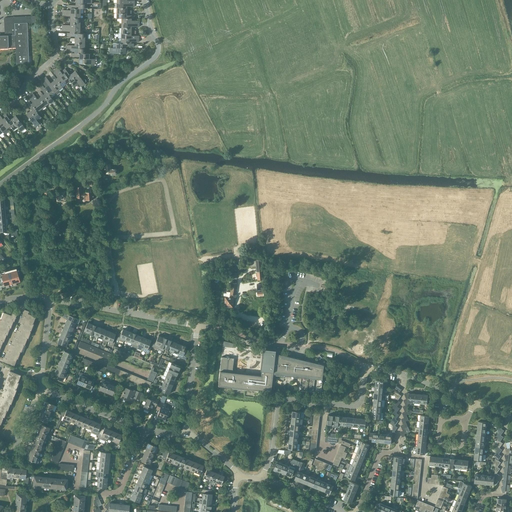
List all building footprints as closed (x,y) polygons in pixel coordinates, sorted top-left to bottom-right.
[(0,48),(16,48),(16,64),(29,63),(27,23),(36,23),(36,17),(4,18),(5,36),(0,35),(0,48)] [(55,70),(66,84),(70,81),(64,73),(63,74),(58,68),(55,70)] [(64,73),(70,81),(73,86),(75,87),(79,84),(77,83),(77,82),(71,74),(70,75),(65,69),(63,71),(65,73),(64,73)] [(56,79),(62,87),(66,84),(55,70),(53,72),(58,78),(56,79)] [(77,83),(79,84),(81,87),(85,84),(75,71),(71,74),(77,82),(77,83)] [(52,82),(58,90),(59,92),(63,89),(62,87),(56,79),(53,76),(51,77),(54,81),(52,82)] [(51,89),(54,93),(58,90),(52,82),(51,83),(46,77),(43,79),(51,89)] [(43,79),(41,81),(46,87),(44,88),(51,98),(55,95),(54,93),(51,89),(43,79)] [(51,98),(44,88),(42,86),(40,88),(45,94),(43,95),(49,104),(50,104),(51,104),(53,102),(54,101),(51,98)] [(41,97),(39,98),(45,107),(49,104),(43,95),(40,91),(38,93),(41,97)] [(33,93),(30,95),(38,105),(41,110),(45,107),(39,98),(38,99),(33,93)] [(30,95),(28,97),(33,103),(31,104),(37,113),(41,110),(38,105),(30,95)] [(32,110),(30,111),(36,120),(40,116),(37,113),(31,104),(29,102),(27,104),(32,110)] [(36,120),(30,111),(26,114),(36,128),(40,124),(38,122),(36,120)] [(3,116),(4,118),(5,118),(11,126),(10,126),(14,130),(18,127),(12,119),(10,120),(5,114),(3,116)] [(0,115),(0,120),(4,125),(7,129),(10,126),(11,126),(5,118),(4,118),(3,119),(0,115)] [(16,116),(12,119),(18,127),(21,132),(26,129),(25,128),(16,116)] [(106,174),(110,173),(111,176),(117,175),(116,168),(111,169),(110,163),(109,163),(109,161),(105,161),(106,164),(105,164),(106,167),(104,168),(104,170),(106,169),(106,174)] [(75,188),(75,199),(85,198),(85,201),(93,200),(92,192),(83,193),(82,187),(75,188)] [(56,196),(57,202),(66,201),(65,189),(59,189),(60,194),(57,194),(57,195),(56,196)] [(0,289),(2,289),(1,287),(5,286),(6,288),(9,287),(13,286),(17,285),(16,283),(20,282),(18,274),(20,274),(19,270),(17,271),(17,270),(16,268),(0,272),(0,289)] [(233,308),(234,299),(235,299),(236,295),(235,295),(237,284),(232,283),(230,293),(226,292),(225,297),(224,297),(223,307),(233,308)] [(25,307),(24,309),(22,317),(20,324),(19,327),(18,330),(18,329),(15,336),(14,336),(11,343),(8,350),(7,350),(4,357),(3,359),(0,358),(0,348),(0,349),(3,342),(4,342),(5,338),(6,335),(7,335),(10,328),(11,329),(13,322),(14,322),(16,317),(17,315),(12,313),(11,315),(4,312),(1,319),(0,319),(0,392),(2,393),(0,397),(0,424),(1,425),(3,418),(4,418),(7,411),(8,411),(10,404),(11,405),(17,390),(16,390),(19,383),(18,382),(21,375),(10,371),(8,371),(7,375),(5,382),(5,383),(3,390),(3,391),(0,390),(0,377),(1,377),(0,376),(0,360),(3,362),(14,366),(17,359),(18,359),(20,352),(21,352),(24,345),(25,346),(27,339),(28,339),(34,324),(33,324),(36,317),(28,314),(30,309),(25,307)] [(68,315),(66,320),(75,323),(77,319),(68,315)] [(66,320),(65,324),(74,328),(75,323),(66,320)] [(89,334),(92,325),(88,323),(84,332),(89,334)] [(65,324),(63,329),(72,333),(74,328),(65,324)] [(93,336),(97,327),(92,325),(89,334),(93,336)] [(98,338),(102,328),(97,327),(93,336),(98,338)] [(103,340),(106,330),(102,328),(98,338),(103,340)] [(63,329),(61,334),(70,337),(72,333),(63,329)] [(123,329),(121,335),(119,334),(117,339),(116,340),(124,343),(124,340),(128,331),(123,329)] [(107,341),(111,332),(106,330),(103,340),(107,341)] [(124,340),(129,342),(132,333),(128,331),(124,340)] [(107,341),(112,343),(111,345),(113,346),(116,340),(117,339),(114,338),(116,334),(111,332),(107,341)] [(128,345),(132,347),(137,335),(134,334),(134,333),(132,333),(129,342),(128,345)] [(61,334),(59,338),(68,342),(70,337),(61,334)] [(132,347),(137,348),(142,337),(137,335),(132,347)] [(159,347),(160,347),(163,338),(158,336),(156,342),(153,341),(151,347),(158,350),(159,347)] [(137,348),(141,350),(142,348),(146,339),(142,337),(137,348)] [(68,342),(59,338),(57,343),(66,347),(68,342)] [(163,338),(160,347),(159,347),(158,350),(163,352),(164,349),(168,340),(163,338)] [(146,339),(142,348),(141,350),(149,353),(151,348),(149,347),(151,341),(146,339)] [(164,349),(169,350),(172,342),(168,340),(164,349)] [(169,350),(173,352),(177,343),(172,342),(169,350)] [(173,352),(178,354),(182,345),(177,343),(173,352)] [(182,345),(178,354),(177,356),(186,360),(187,350),(185,350),(186,347),(182,345)] [(221,357),(218,386),(232,387),(232,389),(247,391),(247,389),(271,392),(273,374),(301,377),(299,390),(321,393),(324,365),(302,360),(275,353),(275,351),(264,349),(264,350),(261,376),(232,372),(234,358),(221,357)] [(64,351),(62,356),(71,360),(73,355),(64,351)] [(62,356),(60,361),(69,364),(71,360),(62,356)] [(83,365),(91,368),(94,362),(91,361),(89,367),(86,366),(88,360),(86,359),(83,365)] [(60,361),(58,365),(67,369),(69,364),(60,361)] [(91,368),(99,371),(101,366),(99,365),(97,370),(94,369),(96,364),(94,362),(91,368)] [(171,363),(169,368),(178,371),(180,366),(171,363)] [(58,365),(57,370),(66,373),(67,369),(58,365)] [(169,368),(167,372),(176,376),(178,371),(169,368)] [(55,375),(58,376),(57,379),(63,382),(63,381),(64,381),(66,376),(67,377),(68,374),(66,373),(57,370),(55,375)] [(84,386),(87,378),(88,375),(80,372),(78,375),(80,376),(77,384),(84,386)] [(167,372),(165,377),(175,381),(176,376),(167,372)] [(137,377),(134,383),(137,385),(137,384),(144,386),(145,386),(142,385),(140,384),(142,379),(137,377)] [(165,377),(164,381),(173,385),(175,381),(165,377)] [(87,378),(84,386),(91,389),(94,381),(95,382),(97,380),(92,378),(91,380),(87,378)] [(99,389),(106,392),(110,382),(102,378),(100,382),(102,383),(99,389)] [(164,381),(162,386),(171,390),(173,385),(164,381)] [(110,382),(106,392),(112,395),(116,386),(112,385),(112,383),(110,382)] [(171,390),(162,386),(160,385),(158,390),(169,394),(171,390)] [(121,398),(127,401),(132,390),(125,388),(121,398)] [(132,390),(127,401),(134,403),(136,399),(137,399),(137,400),(139,400),(140,400),(143,393),(139,391),(139,392),(134,390),(133,391),(132,390)] [(143,409),(147,410),(150,412),(153,406),(156,407),(159,400),(155,398),(154,401),(147,399),(143,409)] [(46,402),(43,408),(52,411),(54,405),(46,402)] [(159,411),(157,417),(165,420),(169,409),(165,408),(166,405),(159,402),(156,409),(159,411)] [(403,407),(405,412),(408,411),(409,414),(411,414),(412,411),(408,410),(407,410),(408,405),(406,406),(403,407)] [(43,408),(41,413),(50,417),(52,418),(54,412),(52,411),(43,408)] [(68,424),(68,423),(69,421),(71,417),(73,412),(67,410),(65,414),(64,416),(63,419),(62,418),(62,419),(62,420),(62,421),(68,424)] [(71,423),(74,424),(75,424),(76,419),(78,415),(73,412),(71,417),(69,421),(68,423),(70,424),(71,423)] [(50,417),(41,413),(39,419),(47,423),(48,421),(50,421),(52,418),(50,417)] [(80,427),(80,426),(82,421),(84,417),(78,415),(76,419),(75,424),(74,425),(76,426),(80,427)] [(80,426),(86,428),(88,424),(90,419),(84,417),(82,421),(80,426)] [(86,428),(92,431),(93,426),(95,422),(90,419),(88,424),(86,428)] [(93,426),(92,431),(91,432),(93,433),(94,431),(99,434),(101,429),(99,428),(101,424),(95,422),(93,426)] [(41,425),(39,431),(48,434),(50,428),(41,425)] [(101,436),(107,439),(110,430),(105,428),(101,436)] [(107,439),(112,441),(116,432),(110,430),(107,439)] [(39,431),(36,436),(45,440),(48,434),(39,431)] [(116,432),(112,441),(118,443),(122,435),(116,432)] [(369,441),(378,442),(379,434),(370,433),(369,440),(369,441)] [(36,436),(34,442),(43,446),(45,440),(36,436)] [(344,445),(347,446),(348,443),(345,442),(342,440),(342,438),(339,438),(338,444),(342,444),(344,445)] [(358,447),(359,447),(367,451),(370,445),(361,441),(359,440),(358,444),(359,445),(358,447)] [(34,442),(32,448),(41,451),(43,446),(34,442)] [(148,443),(146,449),(154,453),(157,447),(148,443)] [(340,448),(339,451),(344,453),(343,455),(346,456),(347,453),(344,452),(346,447),(345,450),(340,448)] [(359,447),(356,453),(365,457),(367,451),(359,447)] [(32,448),(29,453),(38,457),(41,451),(32,448)] [(146,449),(143,455),(152,458),(154,453),(146,449)] [(165,461),(171,463),(175,454),(169,452),(168,455),(167,458),(166,460),(165,461)] [(38,457),(29,453),(27,459),(31,461),(36,463),(38,464),(40,458),(38,457)] [(356,453),(354,459),(362,463),(365,457),(356,453)] [(171,463),(177,465),(181,456),(175,454),(171,463)] [(152,458),(143,455),(141,461),(150,464),(152,458)] [(165,460),(166,460),(167,458),(163,456),(162,459),(165,460),(163,463),(161,462),(158,469),(161,470),(165,460)] [(177,465),(183,468),(186,459),(181,456),(177,465)] [(183,468),(188,470),(192,461),(186,459),(183,468)] [(354,459),(352,465),(360,468),(362,463),(354,459)] [(492,464),(494,466),(497,468),(497,467),(501,463),(498,461),(495,459),(492,464)] [(468,469),(470,469),(471,465),(468,465),(469,461),(462,460),(461,468),(468,469)] [(188,470),(194,472),(198,463),(192,461),(188,470)] [(274,470),(280,472),(282,468),(283,464),(277,462),(274,470)] [(287,471),(286,475),(292,477),(295,469),(296,466),(293,465),(294,463),(291,462),(289,467),(287,471)] [(295,480),(301,482),(304,474),(301,472),(301,471),(302,471),(305,463),(301,462),(298,469),(298,471),(295,480)] [(198,463),(194,472),(200,475),(200,474),(202,475),(204,471),(202,470),(204,466),(198,463)] [(280,472),(286,475),(287,471),(289,467),(283,464),(282,468),(280,472)] [(349,464),(346,470),(358,474),(360,468),(352,465),(349,464)] [(144,466),(142,471),(151,475),(153,470),(144,466)] [(20,469),(19,478),(24,479),(24,484),(28,484),(29,473),(26,472),(26,469),(20,469)] [(203,478),(209,480),(213,471),(207,469),(203,478)] [(358,474),(346,470),(344,476),(355,480),(358,474)] [(142,471),(140,476),(149,479),(151,475),(142,471)] [(211,482),(214,484),(218,474),(213,471),(209,480),(208,482),(211,483),(211,482)] [(218,474),(214,484),(214,485),(216,486),(217,483),(221,485),(221,483),(222,483),(223,483),(224,483),(225,482),(225,481),(225,480),(225,479),(225,478),(224,478),(224,477),(224,476),(218,474)] [(301,482),(307,484),(310,476),(304,474),(301,482)] [(474,483),(481,484),(482,475),(475,474),(475,479),(472,478),(471,482),(474,482),(474,483)] [(68,480),(49,478),(34,476),(34,479),(33,486),(66,490),(68,480)] [(140,476),(138,480),(147,484),(149,479),(140,476)] [(307,484),(313,487),(316,479),(310,476),(307,484)] [(313,487),(319,489),(322,481),(316,479),(313,487)] [(138,480),(136,485),(145,489),(147,484),(138,480)] [(319,489),(324,492),(328,483),(322,481),(319,489)] [(458,488),(461,489),(469,492),(472,486),(468,485),(464,483),(460,481),(458,488)] [(328,483),(324,492),(331,494),(334,486),(330,484),(331,483),(328,482),(328,483)] [(349,487),(348,488),(356,491),(359,485),(351,482),(350,485),(347,484),(346,486),(349,487)] [(136,485),(134,490),(143,493),(145,489),(136,485)] [(348,488),(346,494),(354,497),(356,491),(348,488)] [(446,494),(445,496),(449,497),(450,495),(446,493),(447,491),(442,489),(441,492),(446,494)] [(461,489),(459,495),(467,498),(469,492),(461,489)] [(134,490),(132,494),(141,498),(143,493),(134,490)] [(14,511),(25,511),(27,495),(17,493),(14,511)] [(141,498),(132,494),(130,499),(139,503),(141,498)] [(354,497),(346,494),(344,500),(352,503),(354,497)] [(72,511),(83,511),(85,496),(75,495),(72,511)] [(459,495),(456,501),(465,504),(467,498),(459,495)] [(456,501),(454,507),(462,510),(465,504),(456,501)] [(376,511),(378,511),(382,511),(386,505),(380,503),(379,504),(376,503),(374,508),(377,509),(376,511)]
